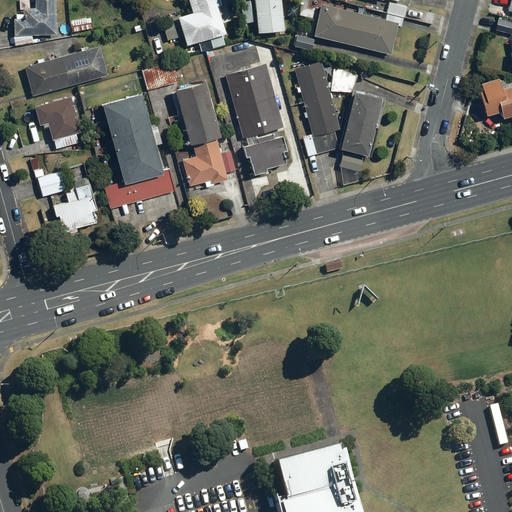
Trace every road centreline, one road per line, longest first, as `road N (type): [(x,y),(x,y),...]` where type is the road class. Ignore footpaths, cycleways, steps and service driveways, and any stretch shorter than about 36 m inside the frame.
road 1 (primary): [(438,194),(33,305)]
road 2 (residential): [(438,194),(430,143),(467,0)]
road 3 (residential): [(33,305),(0,185)]
